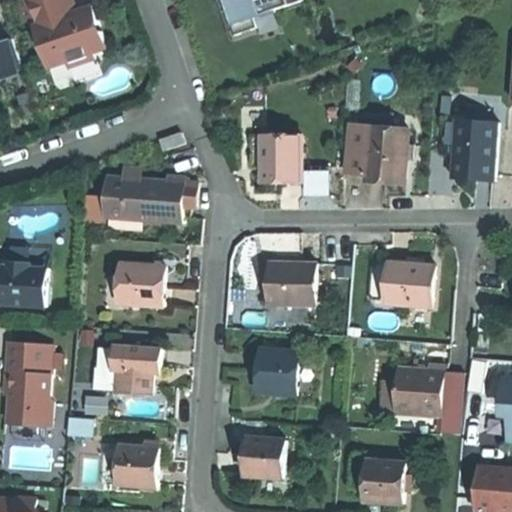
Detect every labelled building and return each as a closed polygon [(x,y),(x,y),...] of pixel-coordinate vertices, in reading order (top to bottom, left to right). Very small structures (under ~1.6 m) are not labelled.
[(64,0),(16,0),(24,22),(32,20),(49,68),(68,62),(70,68),(96,59),(94,53),(108,49),(103,32),(96,29),(99,22),(94,6),(78,12),(69,14),(64,0)] [(64,0),(69,14),(78,12),(73,0),(64,0)] [(218,0),(223,11),(228,10),(236,35),(258,27),(255,19),(276,12),(275,10),(303,0),(218,0)] [(0,76),(22,70),(11,40),(0,43),(0,76)] [(343,100),(332,100),(332,111),(342,112),(343,100)] [(464,147),(458,146),(456,178),(475,179),(496,181),(500,126),(466,124),(464,147)] [(374,127),(353,125),(348,174),(370,176),(374,127)] [(412,131),(374,127),(370,176),(387,178),(407,179),(412,131)] [(163,143),(165,151),(184,145),(181,137),(163,143)] [(258,170),(271,170),(271,138),(259,138),(258,170)] [(310,138),(271,138),(271,170),(270,183),(290,183),(309,183),(310,138)] [(127,168),(126,179),(144,180),(145,168),(136,168),(127,168)] [(336,175),(311,175),(311,194),(336,194),(336,175)] [(126,179),(111,178),(110,198),(88,197),(86,226),(108,227),(108,221),(186,224),(186,212),(207,212),(208,182),(188,182),(188,177),(171,177),(171,181),(144,180),(126,179)] [(33,263),(0,260),(0,286),(4,286),(8,287),(7,304),(48,307),(51,269),(32,268),(33,263)] [(296,263),(275,262),(273,304),(319,306),(322,265),(296,263)] [(167,266),(121,263),(119,304),(165,306),(166,286),(167,266)] [(414,266),(393,265),(391,307),(437,309),(439,267),(414,266)] [(55,345),(10,341),(8,371),(9,371),(13,372),(11,393),(9,424),(53,427),(55,402),(51,398),(55,345)] [(166,350),(117,346),(115,372),(120,373),(119,392),(158,395),(159,375),(160,365),(164,365),(166,350)] [(303,352),(264,349),(263,372),(261,392),(300,394),(303,352)] [(433,371),(402,368),(399,412),(446,416),(445,433),(463,434),(468,374),(451,372),(451,366),(442,366),(433,365),(433,371)] [(86,422),(78,422),(77,436),(86,436),(86,422)] [(290,440),(250,437),(248,455),(247,474),(288,477),(290,440)] [(163,448),(123,445),(120,485),(160,488),(162,468),(163,448)] [(412,466),(372,463),(370,502),(388,503),(409,505),(412,466)] [(511,511),(511,472),(482,470),(478,511),(506,511),(507,511),(511,511)] [(3,498),(0,498),(0,511),(37,511),(38,499),(15,498),(15,499),(3,498)]
